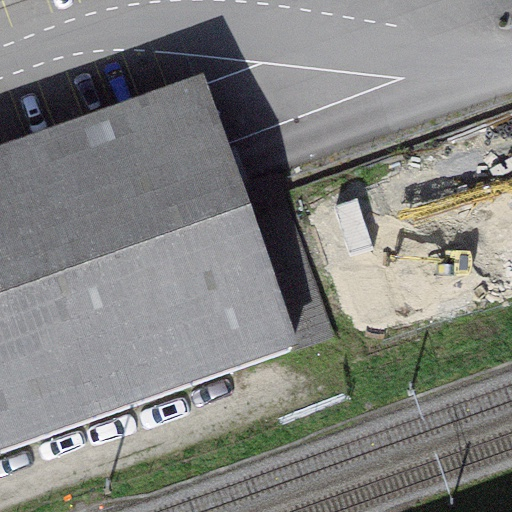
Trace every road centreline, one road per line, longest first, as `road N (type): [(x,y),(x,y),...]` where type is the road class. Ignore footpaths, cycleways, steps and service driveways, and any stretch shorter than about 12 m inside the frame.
road 1 (unknown): [(214,0),(0,64)]
road 2 (unknown): [(511,62),(447,58),(398,0)]
